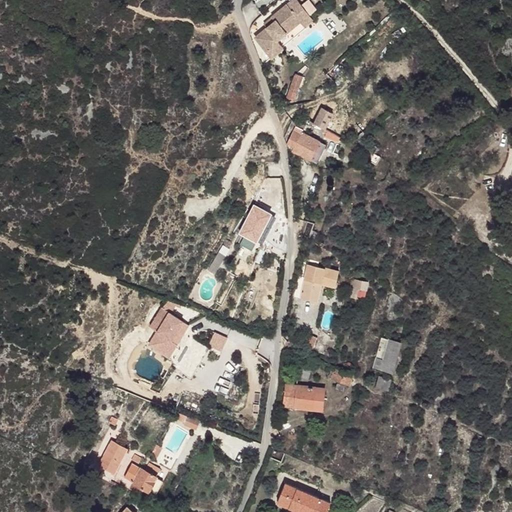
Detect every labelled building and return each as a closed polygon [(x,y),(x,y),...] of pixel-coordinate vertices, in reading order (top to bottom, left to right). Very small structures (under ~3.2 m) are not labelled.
[(304,26),(312,19),(297,0),(293,0),(272,17),(275,21),(267,28),(255,37),(271,58),(283,48),(283,47),(285,45),(279,38),(300,21),(304,26)] [(264,23),(267,28),(275,21),(272,17),(264,23)] [(300,21),(279,38),(285,45),(306,28),(304,26),(300,21)] [(287,98),(293,101),(302,76),(295,74),(287,98)] [(325,129),(333,114),(321,108),(313,124),(325,129)] [(292,150),(317,162),(325,145),(302,133),(306,125),(298,121),(287,144),(294,147),(292,150)] [(357,137),(362,132),(356,124),(349,130),(357,137)] [(374,154),(370,161),(376,165),(380,157),(374,154)] [(239,210),(244,200),(239,197),(233,207),(239,210)] [(270,212),(255,204),(244,222),(250,225),(240,241),(252,248),(266,225),(264,224),(270,212)] [(288,241),(288,218),(283,216),(268,242),(274,247),(287,252),(288,241)] [(311,230),(309,237),(314,239),(317,232),(311,230)] [(219,252),(208,270),(214,274),(225,255),(219,252)] [(293,296),(318,302),(322,284),(336,287),(339,271),(318,266),(319,264),(308,261),(304,278),(297,276),(293,296)] [(352,278),(348,296),(356,297),(358,288),(366,289),(368,282),(352,278)] [(171,341),(183,321),(171,313),(175,306),(181,308),(182,305),(167,299),(150,327),(157,331),(149,344),(169,357),(176,345),(171,341)] [(176,345),(189,325),(183,321),(171,341),(176,345)] [(220,332),(214,343),(223,348),(229,337),(220,332)] [(295,347),(307,351),(307,347),(312,348),(315,339),(299,333),(295,347)] [(393,373),(401,342),(382,337),(374,367),(393,373)] [(142,373),(150,360),(144,357),(137,370),(142,373)] [(350,385),(353,375),(334,368),(331,378),(350,385)] [(311,371),(301,369),(299,376),(308,379),(311,371)] [(391,380),(379,376),(376,387),(388,390),(391,380)] [(283,406),(322,410),(324,389),(285,385),(283,406)] [(200,420),(187,415),(187,416),(178,413),(175,419),(179,421),(180,418),(186,421),(185,425),(196,430),(200,420)] [(115,473),(128,448),(112,440),(99,465),(115,473)] [(156,445),(151,454),(157,458),(162,448),(156,445)] [(135,454),(132,460),(139,464),(142,458),(135,454)] [(130,489),(140,494),(143,488),(149,491),(149,490),(156,494),(163,481),(156,477),(157,476),(145,470),(132,463),(125,477),(134,482),(130,489)] [(149,463),(145,470),(157,476),(160,469),(149,463)] [(326,511),(331,502),(285,484),(277,503),(300,511),(326,511)]
